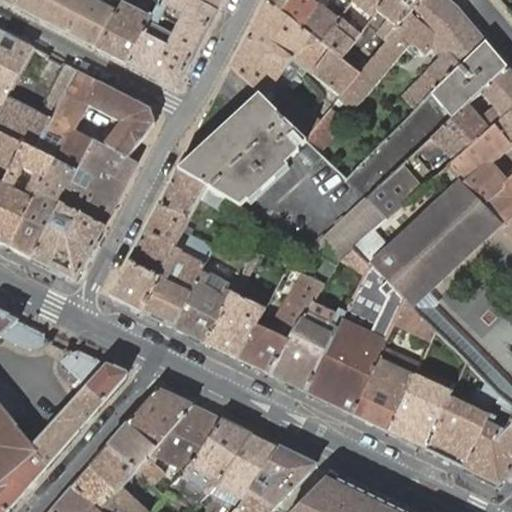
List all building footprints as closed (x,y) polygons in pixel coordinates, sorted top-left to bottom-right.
[(15,0),(13,6),(97,49),(116,13),(91,0),(15,0)] [(216,13),(192,0),(160,0),(150,20),(128,65),(176,90),(216,13)] [(192,0),(216,13),(222,0),(192,0)] [(266,0),(266,2),(281,14),(289,0),(266,0)] [(289,0),(281,14),(302,30),(306,24),(320,5),(312,0),(289,0)] [(403,100),(415,112),(432,95),(485,43),(456,9),(445,0),(423,0),(398,30),(380,52),(368,66),(360,76),(341,98),(338,102),(352,114),(407,52),(411,55),(415,51),(410,48),(413,44),(424,53),(429,46),(436,39),(447,53),(440,59),(401,97),(403,100)] [(387,0),(354,0),(353,2),(374,19),(387,0)] [(398,30),(423,0),(387,0),(374,19),(366,28),(378,38),(380,36),(384,39),(376,49),(380,52),(398,30)] [(232,67),(260,96),(288,125),(297,114),(305,120),(309,114),(280,91),(275,96),(269,92),(284,72),(290,64),(293,60),(321,82),(335,94),(341,98),(360,76),(341,61),(321,45),(310,37),(302,30),(281,14),(266,2),(232,67)] [(116,13),(97,49),(128,65),(150,20),(144,17),(128,9),(121,5),(116,13)] [(314,31),(310,37),(321,45),(325,40),(340,20),(323,7),(320,5),(306,24),(314,31)] [(340,20),(325,40),(346,56),(349,51),(364,32),(358,28),(355,32),(340,20)] [(35,49),(5,34),(0,44),(0,106),(4,108),(8,99),(35,49)] [(429,46),(440,59),(447,53),(436,39),(429,46)] [(485,43),(432,95),(453,120),(469,105),(483,92),(508,69),(485,43)] [(346,56),(341,61),(360,76),(368,66),(356,57),(353,56),(352,53),(349,51),(346,56)] [(4,108),(0,114),(0,134),(22,146),(36,152),(51,122),(52,122),(78,72),(65,65),(47,101),(49,102),(42,116),(22,107),(8,99),(4,108)] [(449,154),(456,161),(511,113),(511,74),(508,69),(483,92),(496,107),(482,119),(469,105),(453,120),(425,147),(429,151),(434,147),(444,159),(449,154)] [(51,122),(36,152),(54,161),(78,174),(94,143),(74,133),(86,107),(118,124),(103,148),(128,160),(154,125),(151,110),(117,92),(78,72),(52,122),(51,122)] [(242,112),(177,172),(206,189),(239,209),(247,202),(249,204),(288,168),(284,164),(307,143),(305,141),(299,135),(296,132),(288,125),(260,96),(251,104),(242,112)] [(305,141),(307,143),(319,154),(342,122),(331,110),(329,113),(310,135),(305,141)] [(461,181),(460,182),(484,205),(505,186),(499,180),(490,170),(491,169),(487,164),(511,142),(511,113),(456,161),(449,167),(455,174),(459,178),(461,181)] [(297,114),(288,125),(296,132),(305,120),(297,114)] [(303,130),(299,135),(305,141),(310,135),(303,130)] [(0,189),(22,146),(0,134),(0,167),(1,169),(0,170),(0,189)] [(54,161),(9,248),(33,259),(61,206),(104,228),(137,165),(128,160),(103,148),(94,143),(78,174),(54,161)] [(36,152),(22,146),(0,189),(0,244),(9,248),(54,161),(36,152)] [(177,172),(160,206),(190,220),(206,189),(177,172)] [(366,200),(388,221),(415,197),(394,175),(366,200)] [(484,205),(503,224),(506,227),(511,221),(511,179),(505,186),(484,205)] [(405,303),(412,309),(503,224),(484,205),(460,182),(456,186),(389,248),(374,233),(354,251),(370,268),(394,291),(405,303)] [(341,262),(343,260),(354,251),(374,233),(388,221),(366,200),(311,252),(326,261),(337,267),(341,262)] [(61,206),(33,259),(77,281),(104,228),(61,206)] [(160,206),(145,235),(175,249),(181,238),(190,220),(160,206)] [(489,416),(464,469),(498,485),(501,485),(511,474),(511,221),(506,227),(502,230),(511,240),(511,406),(499,396),(489,416)] [(129,264),(159,280),(175,249),(145,235),(129,264)] [(159,280),(141,313),(173,329),(190,294),(202,272),(206,265),(180,252),(187,240),(181,238),(175,249),(159,280)] [(343,260),(366,275),(370,268),(354,251),(343,260)] [(232,295),(238,297),(257,261),(252,259),(232,295)] [(313,281),(324,287),(337,267),(326,261),(313,281)] [(112,299),(141,313),(159,280),(129,264),(112,299)] [(344,319),(338,331),(306,393),(352,415),(382,350),(383,349),(394,325),(405,303),(394,291),(370,268),(366,275),(348,311),(344,319)] [(236,359),(268,374),(307,315),(312,306),(324,287),(313,281),(302,276),(288,269),(285,274),(299,282),(267,331),(257,326),(236,359)] [(190,294),(173,329),(204,343),(222,315),(232,295),(226,291),(229,287),(202,272),(190,294)] [(204,343),(236,359),(257,326),(265,310),(238,297),(232,295),(222,315),(204,343)] [(431,342),(436,332),(422,319),(412,309),(405,303),(394,325),(431,342)] [(467,364),(499,396),(511,406),(511,387),(433,308),(422,319),(436,332),(467,364)] [(0,511),(7,511),(127,378),(126,374),(107,365),(78,350),(77,350),(77,351),(76,352),(75,352),(75,353),(74,353),(73,353),(72,353),(71,352),(66,350),(66,354),(70,356),(62,363),(86,388),(32,448),(15,428),(17,427),(0,406),(0,338),(1,338),(19,322),(0,312),(0,511)] [(268,374),(306,393),(338,331),(344,319),(335,315),(330,325),(307,315),(268,374)] [(45,335),(19,322),(1,338),(16,346),(25,350),(35,351),(52,343),(47,341),(45,335)] [(420,366),(383,349),(382,350),(352,415),(389,432),(414,379),(416,374),(420,366)] [(427,451),(464,469),(489,416),(499,396),(467,364),(457,386),(451,398),(427,451)] [(389,432),(427,451),(451,398),(457,386),(451,383),(446,394),(419,382),(414,379),(389,432)] [(127,425),(108,447),(136,472),(193,406),(159,390),(158,390),(127,425)] [(193,406),(136,472),(153,487),(164,474),(154,465),(158,458),(186,472),(197,460),(223,421),(193,406)] [(197,460),(186,472),(170,491),(197,509),(209,495),(216,486),(220,483),(252,435),(223,421),(197,460)] [(279,449),(252,435),(220,483),(216,486),(245,499),(251,491),(279,449)] [(108,447),(90,468),(118,494),(101,511),(151,511),(157,505),(164,497),(158,493),(152,501),(153,502),(147,510),(122,489),(136,472),(108,447)] [(317,466),(279,449),(251,491),(275,508),(317,466)] [(90,468),(72,489),(97,511),(98,511),(101,511),(118,494),(90,468)] [(363,511),(379,496),(331,473),(302,503),(293,511),(363,511)] [(245,499),(216,486),(209,495),(238,508),(245,499)] [(72,489),(50,511),(96,511),(97,511),(72,489)] [(251,491),(245,499),(238,508),(237,511),(271,511),(275,508),(251,491)] [(411,511),(379,496),(363,511),(411,511)]
